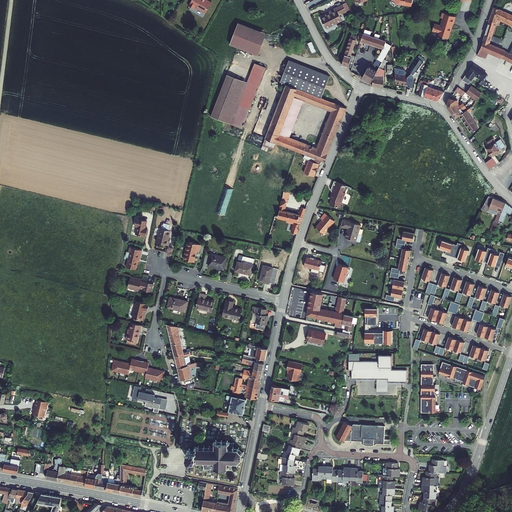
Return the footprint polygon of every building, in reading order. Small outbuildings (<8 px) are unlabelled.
[(193,0),(187,0),(182,9),(187,12),(188,10),(199,16),(205,6),(199,2),(199,3),(193,0)] [(319,18),(324,28),(340,20),(337,15),(344,11),(340,4),(326,11),(327,12),(323,14),(323,16),(319,18)] [(511,13),(496,6),(483,48),(481,54),(511,64),(511,116),(511,118),(511,117),(511,13)] [(432,24),(430,31),(436,33),(435,35),(440,37),(441,38),(444,39),(446,39),(448,31),(449,31),(451,24),(452,24),(454,18),(442,14),(438,26),(432,24)] [(238,22),(230,43),(258,54),(266,32),(238,22)] [(382,48),(373,64),(378,66),(389,46),(389,45),(384,41),(384,40),(361,33),(358,42),(367,44),(366,47),(368,49),(369,49),(372,49),(373,46),(382,48)] [(350,34),(340,66),(346,68),(350,69),(349,71),(355,73),(359,59),(353,57),(353,59),(350,57),(350,55),(349,55),(354,35),(350,34)] [(389,45),(391,58),(392,58),(392,56),(394,56),(393,54),(401,52),(398,45),(396,46),(396,44),(389,45)] [(407,70),(411,77),(411,76),(413,78),(416,75),(414,73),(421,62),(416,59),(414,62),(412,62),(407,70)] [(228,74),(212,116),(242,128),(266,66),(255,62),(248,82),(228,74)] [(274,83),(276,84),(275,87),(280,88),(259,140),(298,155),(297,157),(302,160),(304,162),(303,162),(301,165),(302,166),(299,175),(308,179),(314,166),(315,166),(316,163),(319,164),(329,140),(341,109),(316,99),(324,77),(283,62),(274,83)] [(366,66),(359,78),(369,82),(371,80),(372,77),(376,71),(366,66)] [(470,69),(463,79),(470,85),(473,80),(477,83),(480,77),(470,69)] [(393,74),(394,84),(404,87),(407,77),(393,74)] [(371,80),(371,86),(381,88),(381,77),(377,77),(377,76),(372,77),(372,80),(371,80)] [(418,81),(416,86),(419,87),(416,96),(435,102),(437,101),(442,93),(427,88),(428,86),(426,86),(427,83),(418,81)] [(457,87),(454,92),(462,97),(461,99),(467,103),(469,100),(474,103),(476,100),(478,102),(483,95),(470,86),(466,93),(457,87)] [(451,100),(449,100),(447,107),(448,110),(457,121),(460,118),(467,128),(472,135),(479,130),(468,115),(471,113),(471,112),(474,110),(472,108),(464,114),(462,112),(466,108),(463,103),(459,107),(457,104),(458,101),(451,100)] [(350,140),(348,149),(360,151),(364,133),(352,130),(351,135),(356,136),(355,142),(350,140)] [(491,141),(485,144),(487,148),(485,149),(487,152),(486,152),(495,158),(500,153),(498,151),(505,146),(500,140),(493,144),(491,141)] [(495,158),(484,163),(488,169),(498,162),(495,158)] [(331,201),(331,207),(341,209),(342,205),(348,190),(352,191),(352,189),(334,182),(331,191),(331,194),(333,195),(333,196),(332,196),(330,201),(331,201)] [(222,191),(219,209),(228,211),(231,193),(222,191)] [(487,193),(480,207),(488,210),(494,213),(493,216),(492,217),(489,226),(493,227),(496,219),(501,221),(505,212),(508,214),(510,208),(503,202),(497,199),(494,197),(492,196),(491,196),(490,195),(489,195),(487,193)] [(306,211),(302,209),(299,217),(284,213),(285,204),(287,204),(290,195),(283,194),(282,199),(277,217),(276,217),(275,219),(300,225),(306,211)] [(322,222),(316,229),(324,236),(335,223),(326,214),(321,220),(322,222)] [(132,227),(130,235),(141,237),(143,229),(140,228),(142,222),(132,219),(130,227),(132,227)] [(343,221),(341,228),(348,230),(345,239),(360,243),(362,236),(358,235),(361,226),(343,221)] [(151,227),(149,235),(154,236),(153,243),(166,246),(167,241),(165,240),(167,231),(151,227)] [(406,240),(413,241),(413,239),(414,233),(404,231),(402,239),(406,240)] [(443,253),(463,259),(467,249),(459,246),(460,243),(455,241),(454,244),(440,239),(437,247),(444,250),(443,253)] [(184,243),(180,260),(191,263),(193,252),(196,253),(197,246),(184,243)] [(473,257),(498,265),(503,251),(498,250),(497,253),(488,250),(490,247),(485,246),(484,249),(476,246),(473,257)] [(127,254),(123,269),(133,271),(135,263),(137,264),(140,251),(126,248),(125,254),(127,254)] [(402,248),(400,259),(409,260),(409,257),(411,250),(404,249),(402,248)] [(207,255),(203,267),(220,271),(223,259),(207,255)] [(511,257),(506,255),(503,264),(510,266),(509,269),(511,270),(511,257)] [(301,258),(299,267),(315,270),(317,261),(310,260),(310,258),(305,257),(305,258),(301,258)] [(408,264),(409,260),(400,259),(399,268),(401,269),(407,270),(408,264)] [(234,263),(232,273),(248,277),(251,267),(234,263)] [(333,265),(329,280),(339,282),(343,267),(333,265)] [(260,267),(256,282),(266,285),(270,269),(260,267)] [(425,267),(421,277),(430,280),(434,269),(427,267),(425,267)] [(442,272),(438,283),(446,286),(450,275),(444,273),(442,272)] [(454,276),(450,287),(459,290),(462,279),(456,277),(454,276)] [(127,277),(125,288),(132,290),(131,293),(136,294),(138,288),(141,288),(140,291),(148,293),(150,284),(142,282),(142,283),(139,282),(139,280),(127,277)] [(394,279),(392,287),(403,289),(404,287),(405,281),(394,279)] [(466,280),(463,291),(471,294),(475,283),(469,281),(466,280)] [(479,284),(475,295),(484,298),(487,287),(481,285),(479,284)] [(319,292),(299,287),(298,291),(306,293),(302,317),(312,319),(312,320),(330,323),(329,326),(337,327),(337,325),(341,326),(340,331),(337,330),(337,331),(332,330),(330,339),(343,342),(348,316),(338,314),(342,296),(334,295),(331,314),(314,311),(319,292)] [(403,292),(403,289),(392,287),(391,295),(402,297),(403,292)] [(491,289),(487,299),(496,302),(500,291),(493,289),(491,289)] [(199,293),(196,308),(212,311),(214,301),(210,299),(211,296),(199,293)] [(503,293),(500,303),(508,306),(511,295),(505,293),(503,293)] [(170,296),(167,307),(185,311),(187,300),(170,296)] [(227,299),(223,315),(240,319),(242,309),(233,306),(234,301),(227,299)] [(134,303),(130,319),(140,322),(143,313),(144,313),(146,306),(134,303)] [(257,322),(255,326),(265,329),(269,314),(266,314),(267,309),(253,305),(252,311),(255,312),(253,321),(257,322)] [(363,306),(363,322),(374,322),(374,306),(363,306)] [(439,310),(431,307),(428,318),(429,318),(436,321),(439,310)] [(448,313),(439,310),(436,321),(438,321),(444,323),(448,313)] [(464,318),(456,315),(452,326),(457,328),(460,329),(464,318)] [(472,321),(464,318),(460,329),(463,330),(468,331),(472,321)] [(177,360),(182,379),(194,375),(191,366),(198,364),(205,365),(205,362),(196,361),(189,363),(189,364),(187,365),(185,356),(194,353),(193,351),(190,351),(190,350),(195,349),(195,346),(187,348),(187,351),(184,352),(182,344),(189,342),(188,338),(189,338),(188,334),(181,336),(182,340),(181,340),(178,330),(180,330),(178,325),(167,322),(173,347),(177,360)] [(125,331),(122,343),(133,346),(135,338),(137,338),(139,327),(128,324),(126,331),(125,331)] [(488,326),(480,324),(476,334),(479,335),(485,337),(488,326)] [(496,329),(488,326),(485,337),(488,338),(493,339),(496,329)] [(418,337),(427,340),(430,330),(425,328),(422,327),(418,337)] [(363,328),(362,341),(390,341),(390,328),(363,328)] [(304,330),(302,340),(319,344),(321,334),(304,330)] [(436,332),(430,330),(427,340),(434,343),(438,332),(436,332)] [(445,347),(453,350),(457,339),(450,337),(448,337),(445,347)] [(463,342),(457,339),(453,350),(461,352),(465,342),(463,342)] [(232,385),(231,389),(242,392),(242,391),(246,392),(245,395),(257,398),(260,386),(264,369),(269,347),(254,343),(251,354),(246,352),(245,356),(242,355),(241,359),(243,359),(243,360),(251,362),(252,358),(257,359),(255,367),(238,363),(237,369),(242,371),(241,374),(244,375),(243,377),(249,378),(248,383),(243,382),(244,377),(237,376),(235,386),(232,385)] [(470,355),(478,358),(481,348),(476,346),(473,345),(470,355)] [(487,350),(481,348),(478,358),(486,361),(489,350),(487,350)] [(377,392),(388,392),(388,381),(407,382),(407,370),(391,370),(392,356),(378,356),(378,362),(349,361),(349,370),(352,370),(352,378),(377,379),(377,392)] [(116,359),(114,370),(131,374),(131,370),(148,374),(147,377),(165,381),(167,370),(150,366),(151,362),(134,359),(133,362),(127,361),(119,360),(116,359)] [(284,371),(283,379),(294,382),(296,373),(297,373),(298,364),(284,361),(283,371),(284,371)] [(442,363),(438,375),(462,383),(462,384),(480,390),(484,377),(442,363)] [(421,365),(421,414),(435,414),(435,401),(435,395),(435,386),(433,386),(433,365),(421,365)] [(142,386),(136,385),(133,398),(161,403),(162,397),(156,396),(156,394),(151,393),(152,389),(147,388),(147,391),(141,390),(142,386)] [(274,386),(271,400),(281,402),(282,399),(290,401),(290,397),(283,395),(284,392),(291,394),(292,390),(274,386)] [(229,393),(228,397),(233,398),(231,410),(245,413),(248,397),(229,393)] [(34,410),(32,417),(42,420),(46,404),(34,401),(32,409),(34,410)] [(282,479),(282,484),(294,485),(295,479),(293,478),(293,472),(295,472),(296,467),(294,466),(295,460),(296,456),(298,456),(302,444),(305,445),(307,438),(303,437),(305,432),(307,432),(309,425),(298,422),(296,428),(293,427),(291,433),(295,434),(293,441),(291,440),(287,451),(285,451),(282,458),(282,466),(280,466),(279,471),(280,471),(280,479),(282,479)] [(344,422),(335,437),(344,442),(346,440),(362,442),(362,444),(364,445),(367,446),(369,447),(371,447),(373,446),(373,444),(390,445),(390,440),(384,440),(385,426),(353,424),(353,426),(344,422)] [(266,427),(264,434),(272,436),(274,428),(266,427)] [(190,460),(190,458),(196,458),(195,459),(194,460),(194,461),(195,462),(196,462),(197,462),(198,462),(198,463),(200,463),(200,460),(203,461),(203,462),(203,463),(205,463),(205,468),(204,468),(205,469),(206,469),(230,470),(231,470),(233,468),(232,468),(232,461),(237,462),(238,463),(239,462),(239,461),(242,458),(244,459),(244,457),(243,457),(243,452),(245,452),(244,450),(243,451),(239,448),(240,447),(239,447),(238,448),(234,448),(234,444),(235,443),(234,441),(233,441),(229,441),(229,439),(227,439),(227,441),(224,440),(224,439),(222,439),(222,440),(218,440),(218,439),(217,439),(217,440),(216,440),(216,442),(214,442),(214,443),(216,444),(216,447),(212,447),(212,446),(210,446),(210,447),(206,447),(206,445),(204,445),(204,447),(200,447),(200,445),(199,445),(199,447),(198,446),(197,446),(196,447),(195,448),(195,449),(196,449),(191,449),(191,448),(189,448),(189,449),(188,450),(188,451),(189,451),(189,454),(189,456),(187,456),(187,458),(189,458),(189,460),(190,460)] [(0,470),(10,472),(18,474),(21,460),(11,458),(11,460),(6,459),(7,455),(0,453),(0,447),(1,445),(0,445),(0,470)] [(261,454),(259,460),(271,463),(272,456),(261,454)] [(43,474),(42,479),(48,480),(56,481),(74,485),(81,486),(91,488),(91,487),(95,488),(102,489),(102,490),(118,494),(129,496),(137,497),(137,496),(141,497),(142,494),(143,490),(135,487),(135,485),(127,483),(128,481),(128,472),(146,475),(147,468),(121,463),(118,463),(117,481),(109,480),(104,481),(104,483),(99,481),(100,476),(104,477),(104,473),(105,474),(105,464),(98,464),(96,472),(88,471),(87,476),(67,473),(69,470),(69,468),(62,467),(62,463),(63,460),(62,458),(61,458),(60,457),(59,457),(58,458),(53,458),(52,463),(54,464),(54,469),(50,469),(49,469),(49,470),(46,470),(47,463),(42,462),(42,464),(32,463),(31,471),(35,472),(35,473),(40,473),(43,474)] [(420,504),(419,511),(430,511),(432,511),(432,507),(435,507),(436,501),(437,491),(435,491),(436,480),(438,480),(438,474),(442,474),(442,467),(445,467),(445,461),(432,460),(432,466),(430,466),(429,473),(426,473),(426,478),(423,478),(423,485),(422,492),(424,492),(424,499),(423,504),(420,504)] [(392,511),(393,507),(390,507),(391,495),(394,496),(394,482),(392,481),(392,476),(399,476),(399,469),(397,469),(398,464),(384,463),(384,469),(386,469),(386,475),(379,475),(380,480),(378,480),(377,488),(381,488),(381,494),(379,494),(378,508),(380,508),(379,511),(392,511)] [(313,468),(312,481),(319,481),(319,479),(327,479),(326,483),(331,483),(331,482),(348,483),(348,481),(357,482),(357,484),(363,484),(364,472),(359,472),(359,469),(345,468),(345,470),(333,470),(333,467),(319,467),(319,469),(313,468)] [(197,481),(195,486),(198,487),(204,489),(203,492),(201,492),(200,498),(202,499),(200,509),(216,511),(231,511),(237,488),(217,484),(216,491),(220,492),(229,494),(227,504),(219,502),(207,500),(211,483),(205,482),(197,481)] [(0,485),(0,494),(1,495),(1,494),(8,494),(7,499),(12,500),(12,502),(21,503),(20,506),(23,507),(24,506),(27,506),(34,493),(24,491),(10,488),(0,485)] [(58,511),(62,497),(41,494),(37,503),(55,507),(53,511),(51,511),(58,511)] [(88,502),(78,511),(90,511),(98,505),(88,502)]
